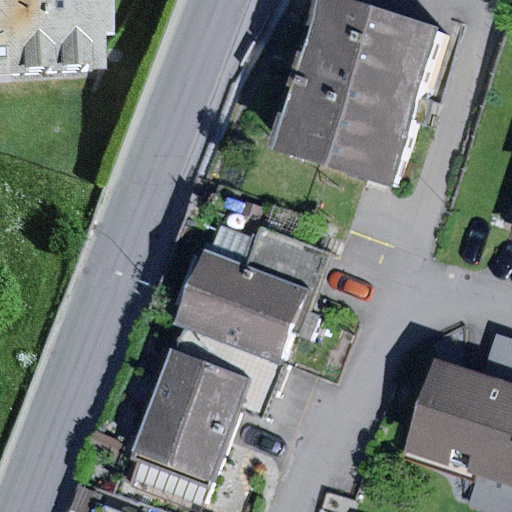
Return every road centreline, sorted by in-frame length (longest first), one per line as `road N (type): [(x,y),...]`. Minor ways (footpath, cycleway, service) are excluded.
road 1 (primary): [(18,511),(217,0)]
road 2 (residential): [(305,511),(395,308),(442,293),(511,311)]
